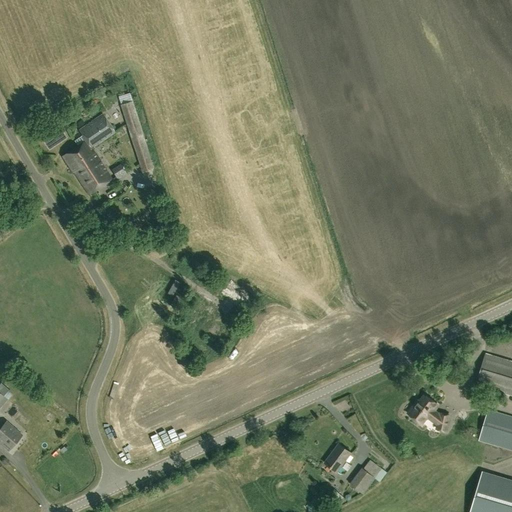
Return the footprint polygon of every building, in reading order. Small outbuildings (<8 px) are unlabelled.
[(132,100),(131,93),(118,97),(121,105),(142,172),(154,169),(132,100)] [(111,179),(90,147),(114,131),(104,115),(79,131),(82,135),(74,141),(77,145),(62,156),(72,172),(73,171),(88,194),(111,179)] [(119,181),(130,175),(125,167),(115,173),(119,181)] [(223,284),(232,301),(241,296),(233,280),(223,284)] [(511,395),(511,361),(486,353),(477,385),(511,395)] [(439,405),(424,394),(421,398),(419,397),(407,413),(422,425),(428,418),(437,425),(436,429),(447,431),(451,415),(441,413),(436,409),(439,405)] [(511,449),(511,416),(488,409),(479,440),(511,449)] [(0,443),(8,450),(22,435),(6,421),(0,428),(0,443)] [(337,473),(352,452),(339,443),(324,463),(337,473)] [(374,463),(369,460),(364,469),(362,467),(350,484),(363,494),(376,478),(382,469),(375,463),(374,463)] [(511,511),(511,479),(486,472),(473,511),(511,511)]
